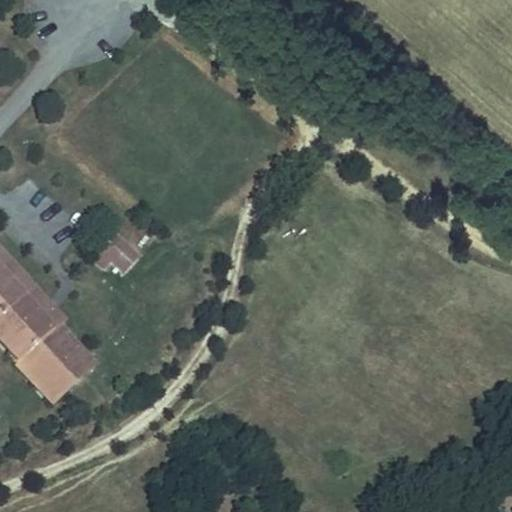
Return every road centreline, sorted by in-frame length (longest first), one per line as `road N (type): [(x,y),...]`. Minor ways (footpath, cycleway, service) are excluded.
road 1 (track): [(321,128),(245,220),(235,292),(165,404),(119,438),(0,492)]
road 2 (track): [(511,253),(493,248),(121,0)]
